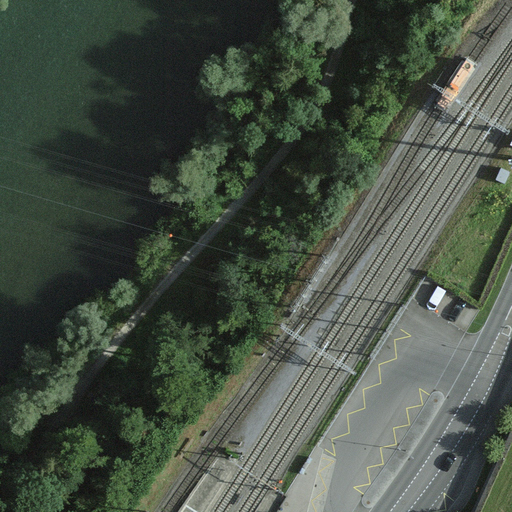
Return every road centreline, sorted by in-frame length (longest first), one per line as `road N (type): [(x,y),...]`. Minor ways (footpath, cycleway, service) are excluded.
road 1 (track): [(359,0),(318,102),(222,194),(24,511)]
road 2 (primary): [(511,316),(448,443),(399,511)]
